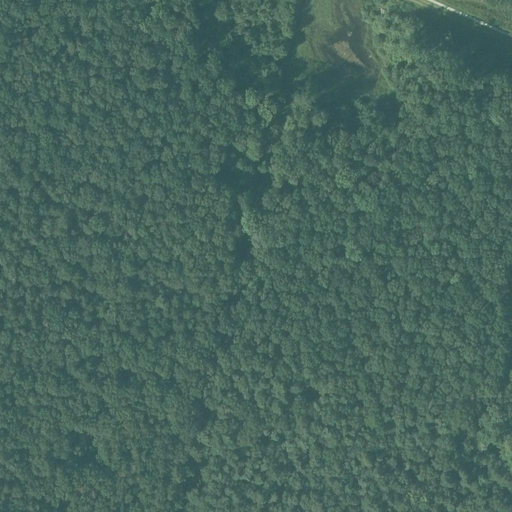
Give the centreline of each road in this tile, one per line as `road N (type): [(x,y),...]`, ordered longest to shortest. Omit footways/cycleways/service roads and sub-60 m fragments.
road 1 (track): [(311,0),(182,511)]
road 2 (track): [(511,341),(503,373),(453,441),(456,511)]
